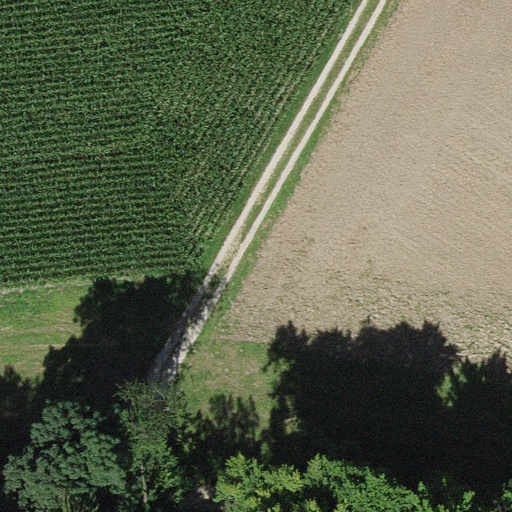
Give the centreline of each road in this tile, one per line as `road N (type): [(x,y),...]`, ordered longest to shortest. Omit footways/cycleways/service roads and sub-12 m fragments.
road 1 (track): [(124,496),(128,435),(369,0)]
road 2 (track): [(124,496),(333,511)]
